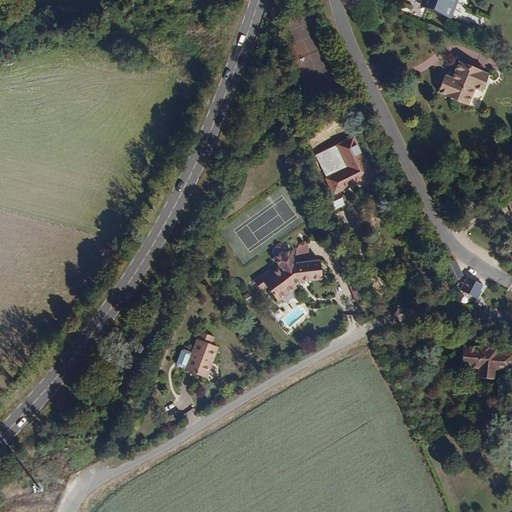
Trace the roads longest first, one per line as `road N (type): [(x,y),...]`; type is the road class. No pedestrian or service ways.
road 1 (primary): [(261,0),(193,177),(152,252),(83,352),(0,444)]
road 2 (residential): [(70,511),(91,481),(360,334),(405,320),(511,311)]
road 3 (residential): [(343,0),(355,46),(449,232),(511,285)]
road 4 (track): [(152,252),(0,212)]
